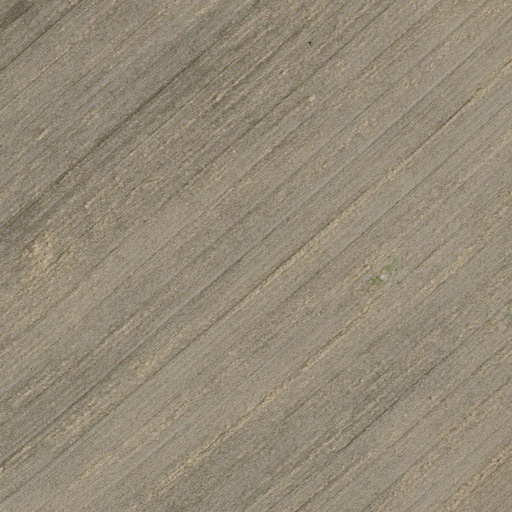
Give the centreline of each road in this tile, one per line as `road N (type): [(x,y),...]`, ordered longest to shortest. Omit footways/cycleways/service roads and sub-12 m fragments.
road 1 (motorway): [(511,85),(33,511)]
road 2 (motorway): [(185,511),(511,220)]
